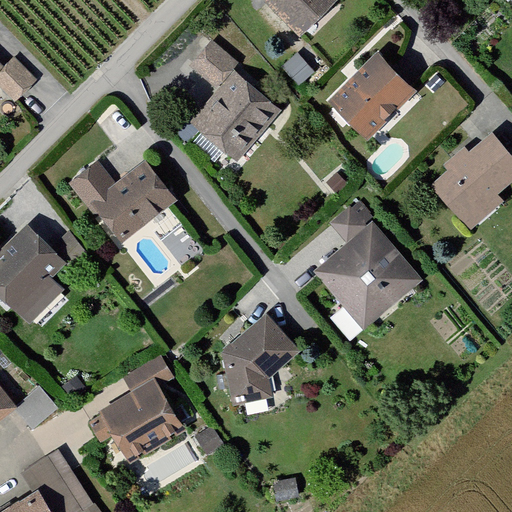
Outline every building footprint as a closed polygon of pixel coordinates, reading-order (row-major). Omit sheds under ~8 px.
[(269,0),(303,36),(341,0),(269,0)] [(0,68),(0,81),(18,97),(39,73),(15,52),(0,68)] [(380,53),(325,103),(370,152),(425,102),(380,53)] [(233,65),(188,119),(234,158),(279,104),(233,65)] [(511,152),(495,132),(428,188),(470,237),(511,201),(511,152)] [(95,161),(64,184),(115,250),(176,204),(143,160),(113,183),(95,161)] [(313,273),(361,333),(423,284),(356,199),(329,221),(348,245),(313,273)] [(27,223),(0,248),(0,295),(25,321),(75,272),(27,223)] [(221,349),(233,403),(271,400),(267,378),(301,348),(265,307),(221,349)] [(154,370),(97,403),(129,458),(186,424),(154,370)] [(0,380),(0,426),(22,409),(0,380)] [(36,424),(62,405),(45,382),(19,401),(36,424)] [(29,490),(0,506),(0,511),(73,511),(91,503),(59,446),(18,469),(29,490)]
